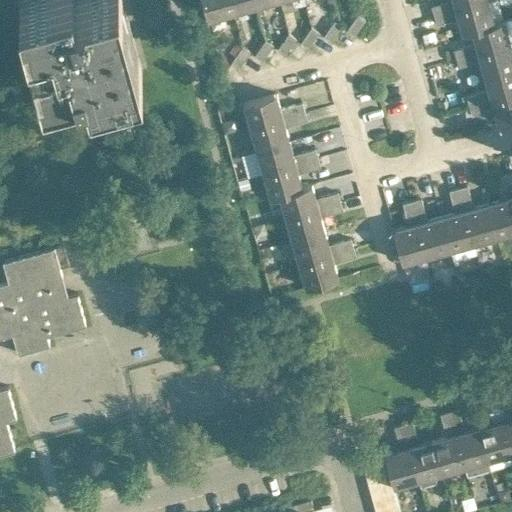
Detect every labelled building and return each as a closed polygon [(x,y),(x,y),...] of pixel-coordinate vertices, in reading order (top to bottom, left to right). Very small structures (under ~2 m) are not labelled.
[(122,0),(104,0),(102,1),(101,0),(19,0),(42,84),(85,72),(89,83),(141,69),(122,0)] [(234,11),(230,0),(203,0),(209,18),(234,11)] [(257,4),(255,0),(230,0),(234,11),(257,4)] [(480,0),(446,0),(431,4),(433,13),(480,0)] [(494,20),(488,0),(480,0),(433,13),(436,23),(458,17),(462,31),(471,29),(471,28),(494,21),(494,20)] [(365,18),(359,14),(357,13),(347,28),(354,33),(365,18)] [(511,41),(504,18),(504,17),(494,20),(494,21),(471,28),(471,29),(475,42),(454,48),(456,56),(511,41)] [(331,40),(342,25),(334,19),(324,34),(331,40)] [(308,46),(319,31),(311,26),(301,40),(308,46)] [(285,52),(296,37),(288,32),(278,47),(285,52)] [(262,58),(273,44),(266,38),(255,53),(262,58)] [(511,65),(511,45),(511,41),(456,56),(458,66),(480,60),(484,74),(511,65)] [(239,65),(250,50),(243,45),(232,60),(239,65)] [(511,90),(511,65),(484,74),(488,88),(466,94),(469,103),(511,90)] [(511,116),(511,90),(469,103),(471,112),(493,107),(497,121),(511,116)] [(277,92),(244,101),(250,124),(305,110),(303,101),(281,107),(277,92)] [(308,119),(305,110),(250,124),(257,148),(290,139),(286,125),(308,119)] [(239,112),(228,114),(232,131),(243,128),(239,112)] [(294,153),(290,139),(257,148),(263,171),(318,156),(315,147),(294,153)] [(320,165),(318,156),(263,171),(270,195),(279,193),(279,192),(302,185),(302,184),(298,171),(320,165)] [(233,178),(256,172),(253,161),(230,166),(233,178)] [(511,231),(511,202),(505,177),(504,174),(494,176),(500,198),(488,201),(497,236),(511,231)] [(316,196),(312,182),(302,184),(302,185),(279,192),(279,193),(285,215),(340,200),(338,191),(316,196)] [(497,236),(488,201),(472,206),(467,184),(458,186),(473,242),(497,236)] [(473,242),(458,186),(449,189),(454,211),(440,214),(450,248),(473,242)] [(450,248),(440,214),(426,218),(420,197),(411,199),(426,255),(450,248)] [(426,255),(411,199),(402,202),(408,223),(393,227),(403,261),(426,255)] [(343,209),(340,200),(285,215),(291,237),(325,228),(321,215),(343,209)] [(329,242),(325,228),(291,237),(298,261),(353,245),(351,237),(329,242)] [(0,281),(0,451),(15,448),(7,418),(16,416),(8,384),(0,386),(0,334),(12,331),(18,351),(50,343),(47,333),(86,322),(77,291),(67,293),(59,265),(68,263),(63,242),(2,259),(7,280),(0,281)] [(356,255),(353,245),(298,261),(304,285),(338,276),(334,260),(356,255)] [(147,322),(167,317),(161,298),(142,303),(147,322)] [(504,395),(496,397),(511,452),(511,451),(511,415),(510,416),(504,395)] [(511,461),(511,456),(511,452),(496,397),(486,400),(492,421),(479,425),(490,468),(511,461)] [(490,468),(479,425),(464,429),(458,408),(449,410),(464,465),(467,474),(490,468)] [(464,465),(449,410),(440,413),(446,434),(433,438),(442,471),(464,465)] [(442,471),(433,438),(418,442),(412,421),(403,423),(418,477),(442,471)] [(418,477),(403,423),(394,426),(400,447),(385,451),(386,453),(389,465),(392,476),(394,484),(418,477)] [(389,465),(386,453),(362,460),(365,471),(389,465)] [(392,476),(389,465),(365,471),(369,483),(392,476)] [(395,488),(394,484),(392,476),(369,483),(372,495),(395,488)] [(398,500),(395,488),(372,495),(375,506),(398,500)] [(398,511),(402,511),(398,500),(375,506),(376,511),(398,511)]
